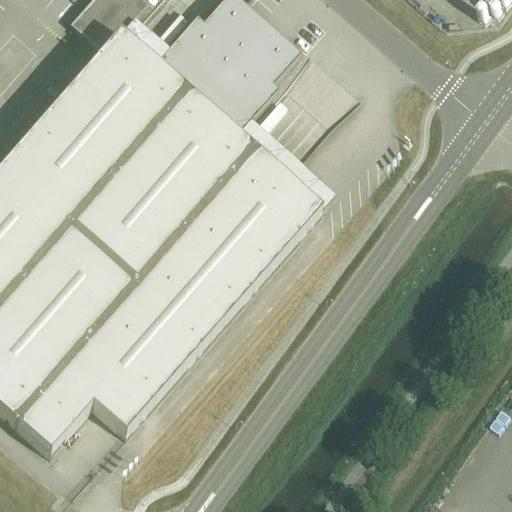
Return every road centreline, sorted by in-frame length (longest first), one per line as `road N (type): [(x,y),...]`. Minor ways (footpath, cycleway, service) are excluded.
road 1 (tertiary): [(478,117),(190,511)]
road 2 (tertiary): [(211,511),(491,129)]
road 3 (unclassified): [(342,0),(478,117)]
